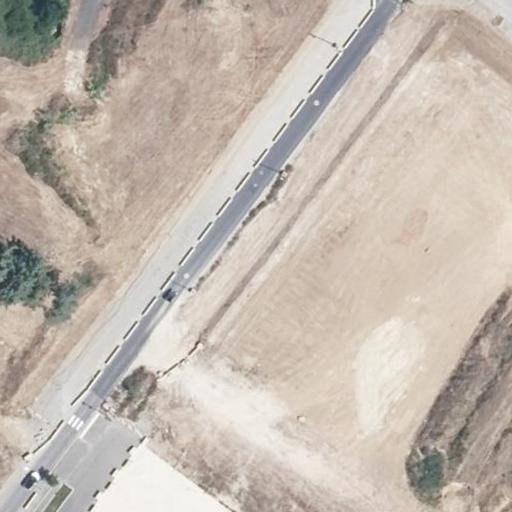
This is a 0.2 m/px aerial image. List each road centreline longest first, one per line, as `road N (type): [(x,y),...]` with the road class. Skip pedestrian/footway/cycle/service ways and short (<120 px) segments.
road 1 (residential): [(90,419),(395,0)]
road 2 (unknown): [(90,419),(142,439),(248,508)]
